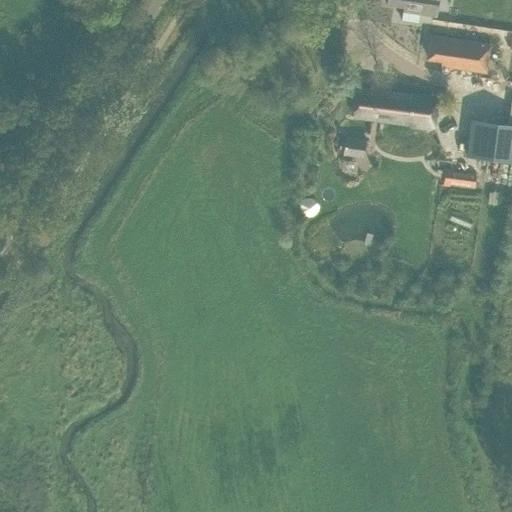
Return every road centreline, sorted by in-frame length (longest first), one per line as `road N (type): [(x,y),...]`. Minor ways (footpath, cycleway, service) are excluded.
road 1 (tertiary): [(0,233),(147,0)]
road 2 (unknown): [(343,0),(375,50),(458,95)]
